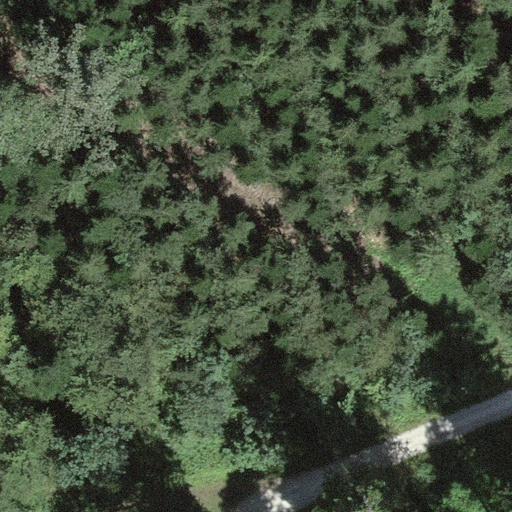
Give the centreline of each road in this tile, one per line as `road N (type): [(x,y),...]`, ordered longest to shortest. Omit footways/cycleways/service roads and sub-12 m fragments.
road 1 (track): [(230,511),(262,490),(511,397)]
road 2 (track): [(262,490),(133,493),(73,511)]
